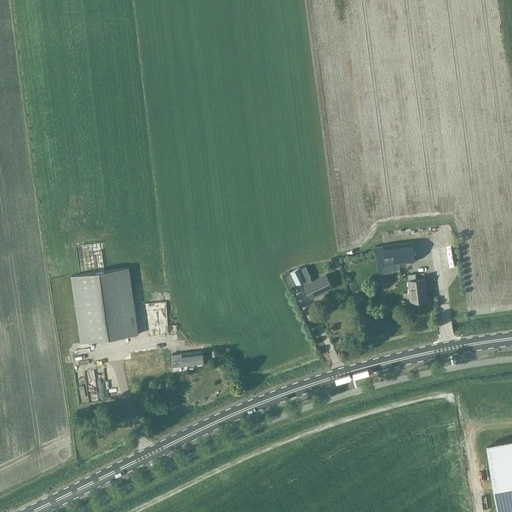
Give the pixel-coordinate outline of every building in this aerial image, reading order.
[(414,262),(412,241),(383,244),(385,265),(414,262)] [(306,280),(304,281),(312,297),(333,287),(327,274),(312,281),(311,277),(306,266),(301,268),(306,280)] [(128,267),(71,276),(80,342),(138,334),(128,267)] [(304,281),(306,280),(301,268),(300,267),(291,271),(297,284),(304,281)] [(426,278),(416,279),(415,274),(407,275),(408,280),(407,280),(410,303),(428,301),(426,278)] [(164,301),(144,300),(143,310),(163,311),(164,301)] [(172,355),(173,367),(189,365),(189,367),(196,366),(196,364),(204,363),(204,361),(206,359),(206,357),(203,356),(203,351),(172,355)] [(104,380),(111,379),(108,367),(102,368),(104,380)] [(73,371),(77,384),(84,381),(79,369),(73,371)] [(511,511),(511,441),(487,446),(496,496),(498,511),(511,511)]
